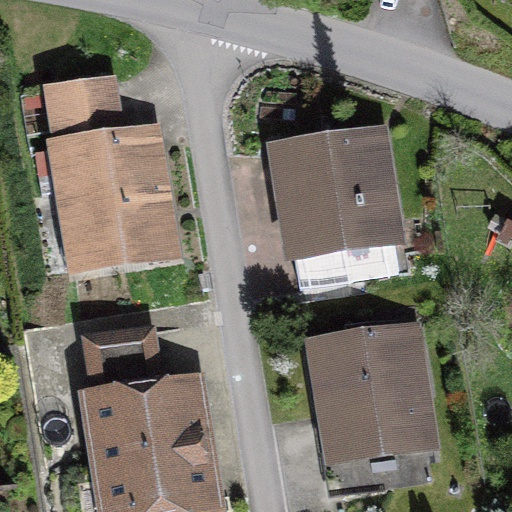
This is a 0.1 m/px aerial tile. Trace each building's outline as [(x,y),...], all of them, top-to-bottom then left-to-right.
[(119,141),(110,82),(51,92),(80,269),(168,255),(149,136),(119,141)] [(399,276),(378,140),(279,155),(300,291),(399,276)] [(160,393),(150,332),(85,343),(112,511),(144,511),(207,502),(189,388),(160,393)] [(433,481),(410,337),(318,352),(341,496),(433,481)] [(0,511),(24,511),(19,487),(0,490),(0,511)]
